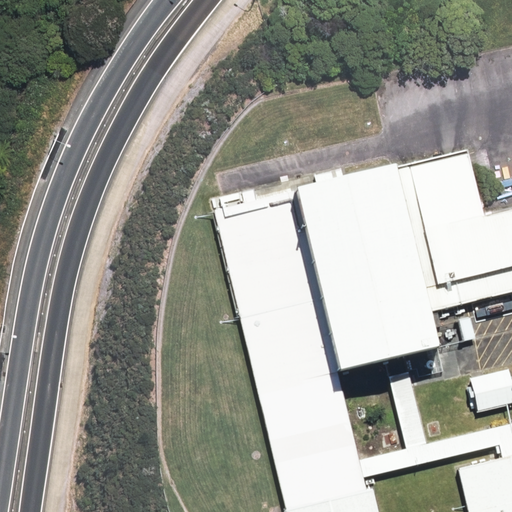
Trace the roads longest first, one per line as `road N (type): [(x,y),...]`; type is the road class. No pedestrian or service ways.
road 1 (secondary): [(207,0),(117,135),(80,227),(31,511)]
road 2 (secondary): [(0,497),(33,287),(62,183),(124,60),(170,0)]
